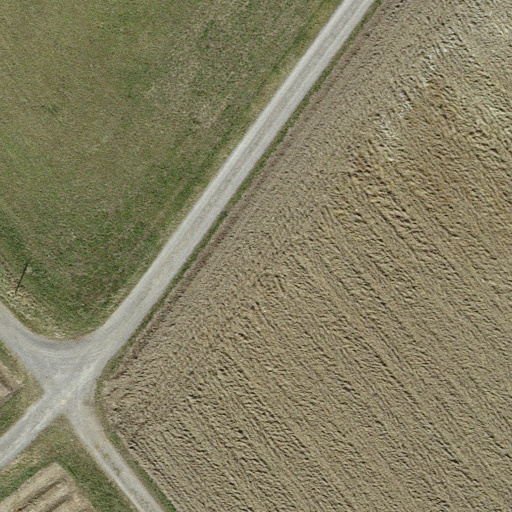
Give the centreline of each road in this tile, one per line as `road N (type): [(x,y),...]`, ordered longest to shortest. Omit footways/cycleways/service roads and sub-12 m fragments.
road 1 (track): [(70,407),(370,0)]
road 2 (track): [(162,511),(70,407)]
